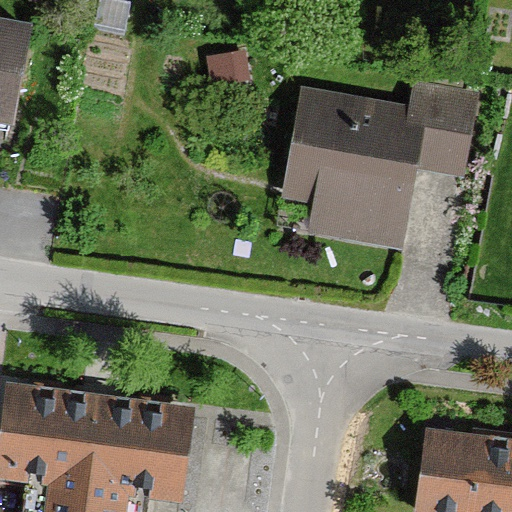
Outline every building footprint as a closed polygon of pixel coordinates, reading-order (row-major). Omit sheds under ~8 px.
[(0,122),(11,125),(32,24),(0,17),(0,122)] [(304,235),(423,257),(441,166),(413,162),(418,127),(297,104),(278,204),(309,210),(304,235)] [(466,169),(474,111),(421,104),(418,127),(413,162),(441,166),(466,169)] [(168,511),(178,511),(190,414),(0,392),(0,488),(41,493),(38,511),(127,511),(128,507),(168,511)] [(409,511),(511,511),(511,437),(419,427),(409,511)]
